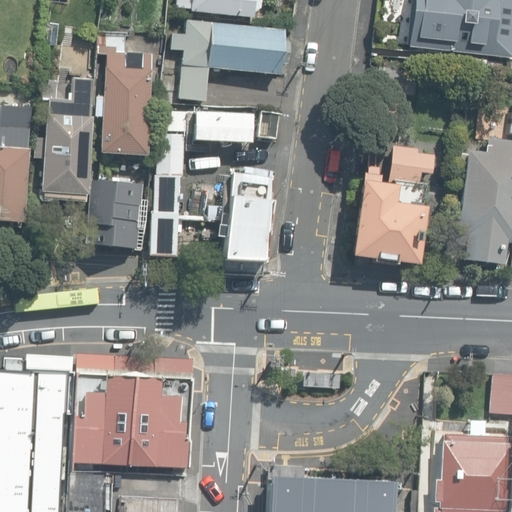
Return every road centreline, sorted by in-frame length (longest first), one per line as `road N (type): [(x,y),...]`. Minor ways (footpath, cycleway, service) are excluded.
road 1 (residential): [(333,0),(302,312)]
road 2 (tertiary): [(234,309),(48,304),(0,313)]
road 3 (tertiary): [(511,320),(302,312)]
road 4 (residential): [(223,511),(234,309)]
